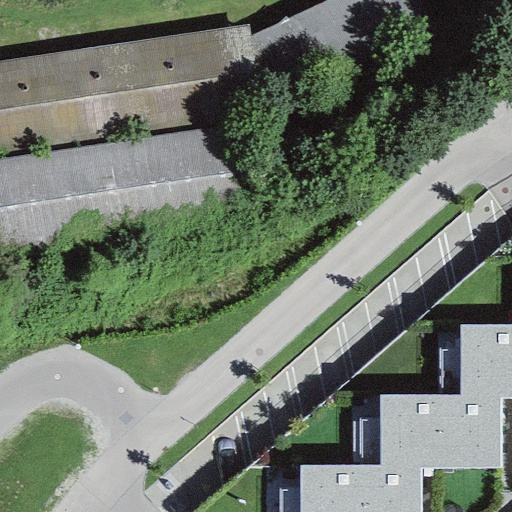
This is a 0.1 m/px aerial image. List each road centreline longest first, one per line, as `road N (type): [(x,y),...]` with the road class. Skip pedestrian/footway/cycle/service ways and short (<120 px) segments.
road 1 (residential): [(506,121),(148,437)]
road 2 (residential): [(0,406),(35,381),(66,375),(96,384),(148,437)]
